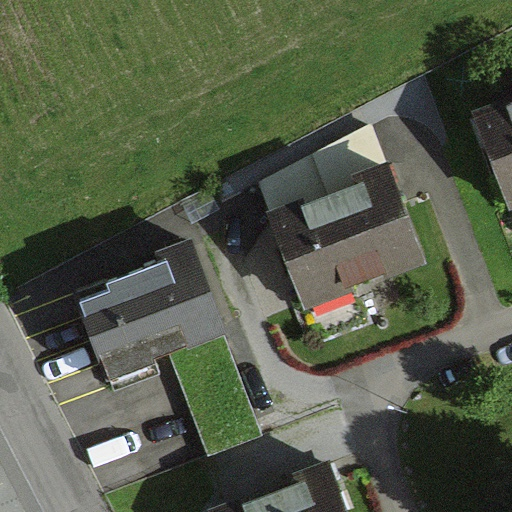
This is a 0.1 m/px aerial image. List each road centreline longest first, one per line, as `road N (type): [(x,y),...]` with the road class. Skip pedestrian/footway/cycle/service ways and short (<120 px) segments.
road 1 (residential): [(398,511),(366,433),(362,400),(386,374),(511,326)]
road 2 (residential): [(0,375),(70,511)]
